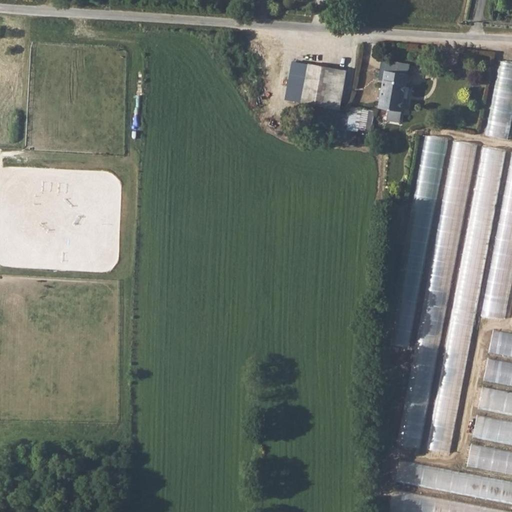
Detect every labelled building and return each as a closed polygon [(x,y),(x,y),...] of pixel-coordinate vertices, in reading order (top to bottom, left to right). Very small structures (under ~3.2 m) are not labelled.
[(509,139),(511,123),(511,61),(501,59),(487,135),(509,139)] [(347,70),(310,66),(305,105),(342,109),(347,70)] [(399,111),(403,81),(382,79),(378,108),(399,111)] [(364,110),(351,108),(348,131),(361,132),(364,110)] [(415,346),(445,137),(422,134),(393,343),(415,346)] [(452,140),(418,354),(429,356),(430,347),(435,348),(437,334),(435,334),(436,328),(445,329),(475,143),(452,140)] [(445,352),(429,448),(455,452),(503,149),(483,145),(466,252),(464,251),(451,330),(455,331),(452,353),(445,352)] [(506,318),(511,286),(511,156),(483,314),(506,318)] [(511,333),(494,330),(490,353),(511,356),(511,333)] [(511,362),(489,358),(485,381),(511,385),(511,362)] [(410,380),(400,444),(422,447),(434,371),(430,370),(429,375),(421,374),(420,381),(410,380)] [(511,414),(511,391),(484,386),(480,408),(511,414)] [(511,443),(511,420),(478,415),(474,437),(511,443)] [(469,466),(511,473),(511,451),(472,444),(469,466)] [(511,479),(401,461),(397,482),(511,501),(511,479)] [(511,511),(511,510),(437,498),(436,505),(417,502),(419,494),(396,490),(392,511),(469,511),(471,506),(481,507),(481,511),(484,511),(511,511)]
